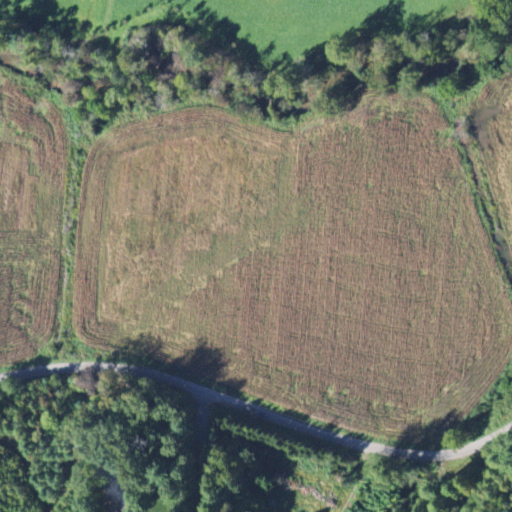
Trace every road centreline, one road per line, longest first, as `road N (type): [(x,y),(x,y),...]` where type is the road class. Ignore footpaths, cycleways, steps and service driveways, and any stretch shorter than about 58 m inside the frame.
road 1 (residential): [(511,421),(436,452),(405,455),(320,433),(147,368),(84,362),(0,377)]
road 2 (residential): [(205,391),(202,511)]
